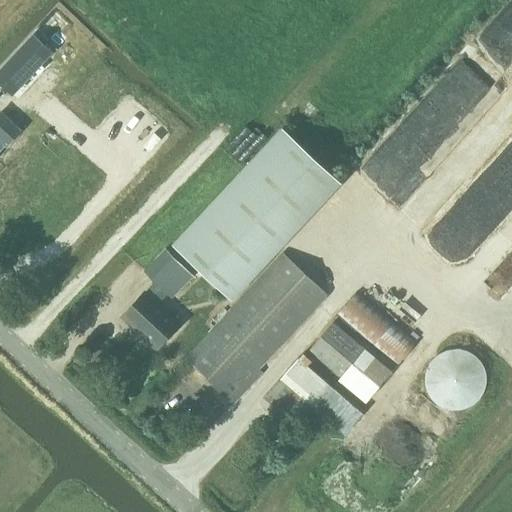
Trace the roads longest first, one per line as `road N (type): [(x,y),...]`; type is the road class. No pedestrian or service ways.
road 1 (track): [(511,350),(383,250),(165,490)]
road 2 (unclassified): [(187,511),(0,332)]
